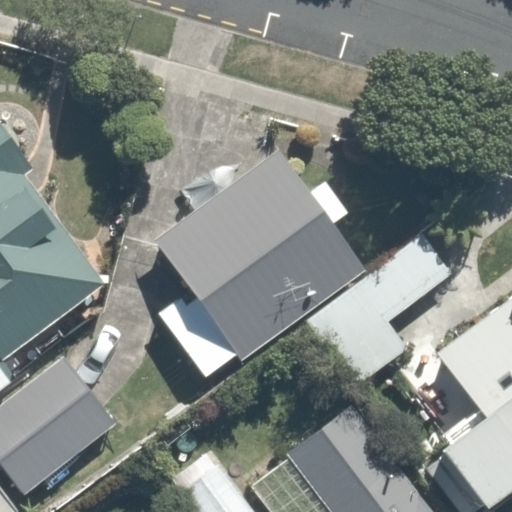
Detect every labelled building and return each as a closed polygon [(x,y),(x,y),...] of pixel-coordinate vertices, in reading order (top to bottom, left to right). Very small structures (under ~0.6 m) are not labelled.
[(0,130),(0,348),(104,271),(0,130)] [(360,264),(266,137),(143,227),(183,282),(146,309),(200,382),(360,264)] [(353,381),(473,281),(424,222),(304,322),(353,381)] [(511,284),(431,343),(476,404),(433,435),(481,502),(511,479),(511,284)] [(0,401),(0,459),(32,494),(117,416),(55,350),(0,401)] [(429,511),(346,402),(245,479),(270,511),(429,511)] [(253,511),(208,453),(166,485),(187,511),(253,511)] [(0,472),(0,511),(13,511),(26,500),(0,472)]
